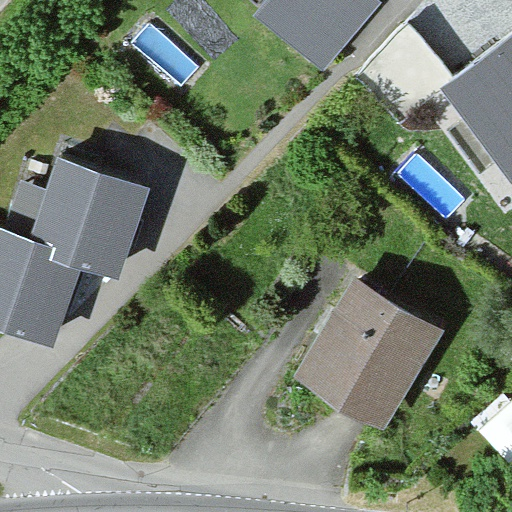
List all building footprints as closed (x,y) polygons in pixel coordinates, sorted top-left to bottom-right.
[(247,0),(317,57),(363,0),(247,0)] [(511,17),(433,76),(503,169),(511,162),(511,17)] [(47,141),(20,222),(47,231),(42,244),(73,254),(112,267),(143,172),(47,141)] [(20,222),(0,216),(0,319),(47,334),(73,254),(42,244),(47,231),(20,222)] [(435,314),(347,261),(284,364),(372,417),(435,314)]
